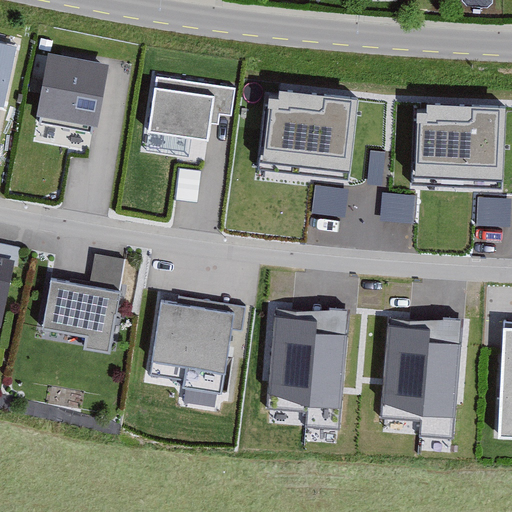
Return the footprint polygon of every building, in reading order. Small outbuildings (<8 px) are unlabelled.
[(25,50),(0,44),(0,107),(11,110),(25,50)] [(116,63),(56,53),(46,117),(105,127),(116,63)] [(241,85),(162,73),(152,133),(216,143),(222,112),(236,114),(241,85)] [(358,99),(280,91),(279,100),(268,99),(261,164),(350,173),(358,99)] [(509,105),(430,102),(430,112),(418,111),(416,176),(506,179),(509,105)] [(368,182),(383,184),(387,151),(373,149),(368,182)] [(177,198),(198,200),(201,171),(181,168),(177,198)] [(347,215),(349,187),(316,184),(314,212),(347,215)] [(385,192),(383,221),(416,222),(417,194),(385,192)] [(510,227),(511,197),(479,196),(477,225),(510,227)] [(0,301),(8,253),(0,251),(0,301)] [(91,281),(46,273),(37,320),(79,328),(80,341),(105,346),(122,256),(96,251),(91,281)] [(231,308),(158,296),(148,353),(221,366),(231,308)] [(348,314),(274,308),(266,408),(306,411),(305,425),(338,428),(348,314)] [(461,321),(388,315),(380,415),(420,418),(419,432),(452,435),(461,321)] [(511,325),(505,326),(501,429),(511,429),(511,325)]
